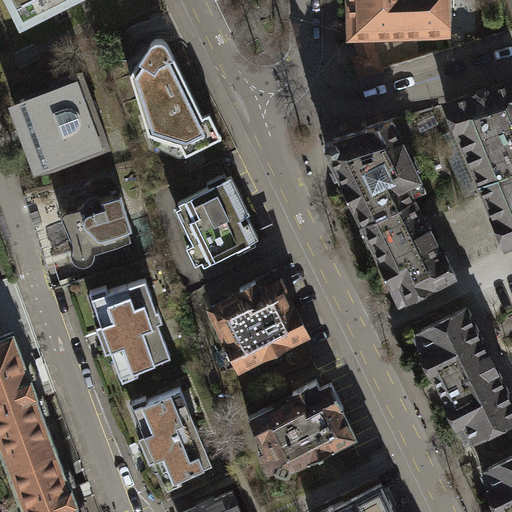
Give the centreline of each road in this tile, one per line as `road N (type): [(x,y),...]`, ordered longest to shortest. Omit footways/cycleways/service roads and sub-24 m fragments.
road 1 (residential): [(446,511),(250,106)]
road 2 (residential): [(121,511),(0,177)]
road 3 (residential): [(285,86),(327,109),(360,108),(511,59)]
